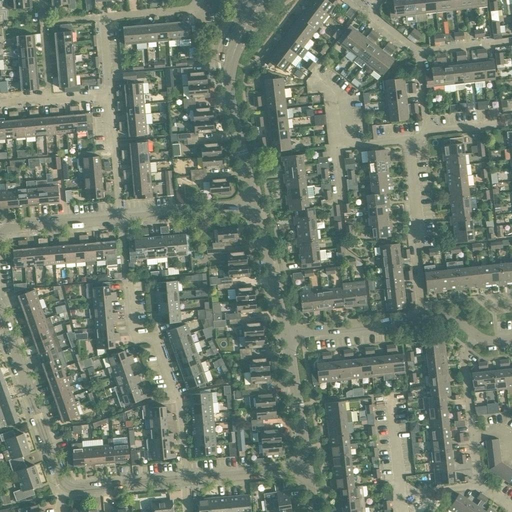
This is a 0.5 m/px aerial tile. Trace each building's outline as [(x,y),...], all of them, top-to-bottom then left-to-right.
[(31,0),(13,0),(14,9),(32,8),(31,0)] [(326,0),(312,0),(311,2),(328,15),(337,3),(333,0),(330,0),(329,2),(326,0)] [(403,0),(392,0),(394,10),(395,17),(405,16),(403,0)] [(413,0),(403,0),(405,16),(415,15),(413,0)] [(423,0),(413,0),(415,15),(426,14),(423,0)] [(434,0),(423,0),(426,14),(436,12),(434,0)] [(444,0),(434,0),(436,12),(446,11),(444,0)] [(454,0),(444,0),(446,11),(456,10),(454,0)] [(465,0),(454,0),(456,10),(466,9),(465,0)] [(475,0),(465,0),(466,9),(476,8),(475,0)] [(311,2),(305,10),(322,23),(328,15),(311,2)] [(305,10),(299,18),(316,31),(322,23),(305,10)] [(299,18),(293,26),(309,39),(316,31),(299,18)] [(189,21),(177,22),(179,40),(190,39),(189,21)] [(177,22),(167,23),(168,41),(179,40),(177,22)] [(167,23),(156,24),(158,42),(168,41),(167,23)] [(156,24),(145,25),(147,43),(158,42),(156,24)] [(145,25),(134,26),(136,44),(147,43),(145,25)] [(134,26),(123,27),(125,45),(136,44),(134,26)] [(293,26),(287,34),(303,47),(309,39),(293,26)] [(335,27),(332,31),(338,35),(341,31),(335,27)] [(348,34),(340,45),(348,51),(361,35),(353,28),(348,34)] [(406,30),(402,35),(410,41),(417,32),(413,29),(410,33),(406,30)] [(332,31),(329,35),(335,39),(338,35),(332,31)] [(72,32),(54,34),(55,45),(73,43),(72,32)] [(417,32),(410,41),(415,44),(420,47),(427,46),(426,36),(419,37),(421,35),(417,32)] [(371,38),(369,41),(357,57),(365,64),(377,47),(373,44),(379,36),(375,33),(371,38)] [(287,34),(280,42),(297,55),(303,47),(287,34)] [(34,35),(16,36),(17,48),(35,46),(34,35)] [(361,35),(348,51),(357,57),(369,41),(361,35)] [(280,42),(274,51),(291,64),(297,55),(280,42)] [(365,64),(363,66),(364,71),(369,75),(373,70),(392,45),(388,42),(382,50),(377,47),(365,64)] [(73,43),(55,45),(56,56),(74,54),(73,43)] [(323,43),(319,47),(325,51),(328,47),(323,43)] [(392,45),(373,70),(381,77),(394,60),(389,56),(395,48),(392,45)] [(35,46),(17,48),(18,59),(36,57),(35,46)] [(477,61),(472,61),(474,82),(484,81),(482,60),(482,57),(481,50),(476,51),(477,58),(477,61)] [(274,51),(268,59),(273,63),(284,72),(291,64),(274,51)] [(457,63),(452,64),(454,84),(464,83),(462,63),(461,59),(461,52),(456,53),(457,63)] [(74,54),(56,56),(57,66),(75,65),(74,54)] [(431,72),(425,73),(426,88),(444,86),(442,65),(441,62),(440,55),(436,55),(437,65),(431,66),(431,72)] [(36,57),(18,59),(19,69),(37,68),(36,57)] [(310,59),(307,63),(313,68),(316,64),(310,59)] [(493,59),(482,60),(484,81),(495,80),(493,59)] [(472,61),(462,63),(464,83),(474,82),(472,61)] [(307,63),(304,67),(310,71),(313,68),(307,63)] [(452,64),(442,65),(444,86),(454,84),(452,64)] [(75,65),(57,66),(58,77),(76,76),(75,65)] [(192,67),(180,68),(181,75),(187,74),(188,86),(206,84),(206,79),(208,79),(207,71),(193,73),(192,67)] [(37,68),(19,69),(20,80),(38,79),(37,68)] [(135,73),(123,74),(123,81),(136,80),(136,79),(135,73)] [(76,76),(58,77),(59,88),(65,88),(65,93),(81,91),(80,86),(77,86),(76,76)] [(269,79),(262,80),(263,91),(284,89),(283,78),(269,79)] [(354,78),(351,82),(358,88),(362,84),(354,78)] [(404,78),(383,81),(384,91),(405,89),(408,89),(415,88),(415,83),(405,84),(404,78)] [(38,79),(20,80),(21,92),(39,90),(38,79)] [(142,84),(124,86),(125,96),(143,94),(142,84)] [(189,99),(183,99),(183,105),(195,104),(195,98),(209,97),(208,89),(207,90),(206,84),(188,86),(189,99)] [(284,89),(263,91),(264,101),(285,99),(284,89)] [(405,89),(384,91),(385,102),(406,99),(405,89)] [(143,94),(125,96),(126,106),(144,104),(143,94)] [(285,99),(264,101),(265,111),(286,109),(285,99)] [(406,99),(385,102),(387,112),(408,109),(406,99)] [(487,109),(487,102),(476,103),(477,110),(487,109)] [(144,104),(126,106),(127,116),(145,114),(144,104)] [(195,104),(183,105),(184,110),(193,110),(194,122),(212,120),(212,114),(213,114),(213,107),(196,109),(195,104)] [(286,109),(265,111),(266,121),(287,119),(286,109)] [(408,109),(387,112),(388,122),(409,120),(408,109)] [(86,114),(75,115),(76,134),(86,133),(87,138),(93,138),(92,124),(86,124),(86,114)] [(145,114),(127,116),(127,126),(146,125),(145,114)] [(75,115),(65,116),(66,135),(76,134),(75,115)] [(65,116),(55,117),(56,136),(66,135),(65,116)] [(55,117),(44,118),(46,136),(56,136),(55,117)] [(44,118),(34,119),(36,137),(46,136),(44,118)] [(34,119),(24,120),(26,138),(36,137),(34,119)] [(287,119),(266,121),(267,132),(288,129),(287,119)] [(14,120),(4,121),(5,140),(15,139),(14,120)] [(24,120),(14,120),(15,139),(26,138),(24,120)] [(195,133),(170,135),(170,142),(199,139),(198,134),(215,132),(214,125),(213,125),(212,120),(194,122),(195,133)] [(146,125),(127,126),(128,137),(147,135),(146,125)] [(375,126),(368,127),(369,139),(376,138),(375,126)] [(288,129),(267,132),(268,142),(289,139),(288,129)] [(289,139),(268,142),(270,152),(291,150),(289,139)] [(477,146),(471,147),(471,149),(472,149),(472,154),(478,153),(484,152),(483,141),(476,141),(477,146)] [(148,142),(129,144),(130,154),(148,153),(148,142)] [(221,143),(201,145),(202,157),(221,155),(220,150),(222,150),(221,143)] [(445,152),(443,152),(443,157),(464,154),(463,143),(444,146),(445,152)] [(386,149),(367,151),(368,162),(390,160),(389,156),(387,156),(386,149)] [(92,152),(78,153),(78,159),(79,169),(101,167),(100,157),(92,157),(92,152)] [(148,153),(130,154),(131,165),(149,163),(148,153)] [(464,154),(443,157),(444,161),(446,161),(447,167),(466,165),(464,154)] [(203,169),(190,170),(191,176),(207,175),(206,169),(223,168),(223,160),(221,161),(221,155),(202,157),(203,169)] [(302,155),(281,157),(281,162),(284,162),(284,168),(304,166),(302,155)] [(390,160),(368,162),(369,173),(388,171),(388,165),(390,165),(390,160)] [(131,170),(123,171),(124,176),(129,175),(132,175),(150,173),(149,163),(131,165),(131,170)] [(328,163),(316,164),(317,175),(321,174),(328,174),(327,170),(329,170),(328,163)] [(447,173),(445,174),(446,178),(467,176),(466,165),(447,167),(447,173)] [(285,175),(283,175),(283,179),(305,176),(304,166),(284,168),(285,175)] [(101,167),(79,169),(79,172),(80,173),(83,172),(84,179),(102,177),(101,167)] [(171,171),(165,172),(167,196),(173,196),(171,171)] [(388,171),(369,173),(371,184),(392,182),(392,177),(389,178),(388,171)] [(150,173),(132,175),(133,185),(151,183),(150,173)] [(322,179),(319,179),(320,186),(330,185),(329,178),(328,178),(328,174),(321,174),(322,179)] [(348,180),(347,180),(348,186),(367,184),(367,179),(359,180),(359,179),(355,179),(354,175),(348,176),(348,180)] [(305,176),(283,179),(284,184),(286,184),(287,190),(306,188),(305,176)] [(467,176),(446,178),(446,183),(448,183),(449,189),(468,187),(467,176)] [(102,177),(84,179),(84,189),(103,188),(102,177)] [(227,178),(209,180),(210,193),(221,192),(221,195),(230,194),(230,187),(228,187),(227,178)] [(46,181),(36,182),(37,188),(38,206),(49,205),(47,182),(46,181)] [(57,182),(47,182),(49,205),(59,204),(57,182)] [(392,182),(371,184),(372,195),(385,193),(391,193),(390,187),(393,186),(392,182)] [(6,184),(6,190),(8,208),(18,207),(17,189),(16,183),(6,184)] [(151,183),(133,185),(134,196),(135,195),(135,199),(154,198),(153,187),(158,186),(157,183),(151,183)] [(330,185),(320,186),(321,192),(323,191),(324,196),(330,195),(330,191),(331,191),(330,185)] [(288,196),(285,196),(286,201),(307,198),(313,197),(312,187),(306,188),(287,190),(288,196)] [(450,195),(447,195),(448,200),(469,197),(468,187),(449,189),(450,195)] [(27,188),(17,189),(18,207),(28,207),(27,188)] [(37,188),(27,188),(28,207),(38,206),(37,188)] [(103,188),(84,189),(85,200),(104,198),(103,188)] [(372,195),(366,195),(368,206),(389,204),(388,199),(386,199),(385,193),(372,195)] [(469,197),(448,200),(448,204),(451,204),(451,210),(471,208),(469,197)] [(307,198),(286,201),(286,205),(289,205),(289,211),(295,211),(295,210),(309,209),(309,208),(307,198)] [(389,204),(368,206),(369,217),(388,215),(387,208),(389,208),(389,204)] [(296,216),(293,217),(294,221),(315,219),(314,208),(309,208),(309,209),(295,210),(295,211),(296,216)] [(452,216),(450,217),(450,221),(472,219),(471,208),(451,210),(452,216)] [(388,215),(369,217),(370,228),(391,225),(391,221),(388,221),(388,215)] [(315,219),(294,221),(294,225),(297,225),(297,232),(316,229),(315,219)] [(472,219),(450,221),(451,225),(453,225),(454,232),(473,229),(472,219)] [(219,242),(212,243),(213,249),(225,248),(224,242),(237,241),(236,232),(237,232),(237,225),(227,226),(228,229),(217,230),(219,242)] [(391,225),(370,228),(371,238),(390,236),(389,230),(392,230),(391,225)] [(298,238),(295,238),(296,243),(317,240),(316,229),(297,232),(298,238)] [(454,238),(452,238),(453,243),(474,240),(473,229),(454,232),(454,238)] [(186,235),(175,236),(177,256),(187,255),(186,235)] [(175,236),(165,237),(167,257),(177,256),(175,236)] [(155,237),(145,238),(147,258),(157,258),(155,237)] [(165,237),(155,237),(157,258),(167,257),(165,237)] [(135,250),(129,251),(130,263),(137,262),(136,259),(147,258),(145,238),(134,239),(135,250)] [(317,240),(296,243),(296,247),(299,247),(300,253),(319,251),(317,240)] [(19,249),(13,250),(14,268),(25,267),(23,249),(23,246),(23,241),(18,241),(19,249)] [(115,241),(105,242),(106,260),(107,265),(117,264),(115,241)] [(105,242),(94,243),(96,261),(106,260),(105,242)] [(94,243),(84,244),(86,262),(96,261),(94,243)] [(74,244),(64,245),(66,264),(76,263),(74,244)] [(84,244),(74,244),(76,263),(86,262),(84,244)] [(398,244),(380,246),(382,257),(399,255),(398,244)] [(64,245),(54,246),(55,265),(66,264),(64,245)] [(54,246),(44,247),(45,265),(55,265),(54,246)] [(44,247),(34,248),(35,266),(45,265),(44,247)] [(34,248),(23,249),(25,267),(35,266),(34,248)] [(300,259),(298,260),(298,265),(301,264),(301,268),(320,266),(320,260),(326,260),(325,250),(319,251),(300,253),(300,259)] [(247,251),(227,253),(229,265),(246,264),(246,258),(248,258),(247,251)] [(399,255),(382,257),(383,268),(401,266),(399,255)] [(462,262),(456,263),(459,291),(464,290),(464,288),(470,287),(468,268),(462,269),(462,262)] [(455,269),(446,270),(448,289),(455,289),(455,291),(459,291),(456,263),(453,263),(455,267),(455,269)] [(511,275),(511,263),(500,264),(502,286),(507,285),(507,283),(511,282),(511,275)] [(221,283),(217,284),(233,283),(232,277),(249,276),(249,269),(247,269),(246,264),(229,265),(230,277),(221,278),(221,283)] [(500,264),(489,266),(491,285),(498,284),(498,286),(502,286),(500,264)] [(401,266),(383,268),(384,278),(402,276),(401,266)] [(489,266),(478,267),(481,288),(485,288),(485,285),(491,285),(489,266)] [(478,267),(468,268),(470,287),(476,286),(476,289),(481,288),(478,267)] [(446,270),(436,272),(438,293),(443,293),(442,290),(448,289),(446,270)] [(436,272),(425,273),(427,292),(434,291),(434,294),(438,293),(436,272)] [(302,273),(292,274),(293,281),(303,280),(302,273)] [(402,276),(384,278),(385,289),(403,287),(402,276)] [(177,281),(156,283),(157,293),(178,292),(177,281)] [(364,281),(353,283),(356,305),(367,304),(364,281)] [(92,284),(86,284),(87,299),(93,298),(116,296),(116,292),(110,293),(109,282),(102,283),(102,287),(92,287),(92,284)] [(342,284),(343,289),(345,307),(356,305),(353,283),(342,284)] [(255,286),(235,288),(236,301),(254,299),(254,294),(255,294),(255,286)] [(403,287),(385,289),(386,300),(404,298),(403,287)] [(343,289),(332,290),(334,308),(345,307),(343,289)] [(35,290),(17,296),(21,306),(39,300),(35,290)] [(332,290),(321,291),(323,309),(334,308),(332,290)] [(321,291),(311,293),(313,310),(323,309),(321,291)] [(178,292),(157,293),(158,303),(179,302),(178,292)] [(311,293),(299,294),(302,312),(313,310),(311,293)] [(116,296),(93,298),(94,308),(112,307),(111,300),(117,300),(116,296)] [(404,298),(386,300),(388,311),(405,309),(404,298)] [(237,313),(225,314),(225,320),(229,319),(241,318),(241,313),(257,311),(256,304),(255,305),(254,299),(236,301),(237,313)] [(39,300),(21,306),(24,316),(42,310),(39,300)] [(179,302),(158,303),(159,313),(179,312),(179,302)] [(94,308),(89,309),(90,319),(95,318),(118,316),(118,312),(112,313),(112,307),(94,308)] [(42,310),(24,316),(28,325),(45,319),(42,310)] [(179,312),(159,313),(160,324),(180,322),(179,312)] [(118,316),(95,318),(96,329),(113,327),(113,321),(118,320),(118,316)] [(50,317),(45,319),(28,325),(31,335),(54,327),(50,317)] [(263,322),(243,324),(245,336),(263,334),(262,329),(264,329),(263,322)] [(186,324),(167,331),(170,341),(190,334),(186,324)] [(57,337),(54,327),(31,335),(35,345),(57,337)] [(113,327),(96,329),(97,339),(120,337),(120,333),(114,334),(113,327)] [(190,334),(170,341),(174,350),(193,344),(190,334)] [(246,349),(239,349),(240,354),(252,353),(251,348),(265,347),(265,340),(263,340),(263,334),(245,336),(246,349)] [(57,337),(35,345),(40,359),(57,353),(62,351),(57,337)] [(120,337),(97,339),(98,350),(115,348),(115,341),(120,341),(120,337)] [(444,342),(421,345),(422,356),(427,355),(445,353),(444,342)] [(193,344),(174,350),(177,360),(196,353),(193,344)] [(125,351),(108,357),(111,367),(134,360),(132,356),(127,357),(125,351)] [(57,353),(40,359),(45,374),(63,368),(57,353)] [(196,353),(177,360),(181,369),(200,363),(196,353)] [(252,353),(240,354),(240,360),(249,360),(250,372),(268,370),(268,364),(269,364),(269,357),(252,358),(252,353)] [(445,353),(427,355),(428,366),(446,364),(445,353)] [(403,355),(392,356),(394,374),(405,373),(403,355)] [(394,379),(394,374),(392,356),(381,357),(383,375),(384,380),(394,379)] [(381,357),(370,359),(372,377),(383,375),(381,357)] [(370,359),(360,360),(362,378),(372,377),(370,359)] [(134,360),(111,367),(107,369),(110,378),(115,377),(132,371),(130,365),(135,363),(134,360)] [(360,360),(349,361),(351,379),(362,378),(360,360)] [(349,361),(338,362),(340,380),(351,379),(349,361)] [(338,362),(327,363),(330,381),(340,380),(338,362)] [(200,363),(181,369),(184,379),(203,372),(200,363)] [(327,363),(316,365),(317,371),(311,371),(313,383),(318,383),(330,381),(327,363)] [(446,364),(428,366),(423,366),(423,372),(429,371),(429,376),(447,374),(446,364)] [(63,368),(45,374),(49,383),(66,377),(63,368)] [(244,385),(241,385),(241,390),(245,390),(258,389),(257,383),(271,382),(270,375),(269,375),(268,370),(250,372),(243,372),(244,385)] [(506,370),(495,371),(497,390),(508,388),(506,370)] [(115,377),(118,386),(140,379),(139,375),(134,377),(132,371),(115,377)] [(495,371),(485,372),(486,391),(497,390),(495,371)] [(203,372),(184,379),(188,389),(207,382),(203,372)] [(485,372),(473,374),(475,392),(486,391),(485,372)] [(447,374),(429,376),(431,387),(449,385),(447,374)] [(66,377),(49,383),(52,393),(69,387),(68,384),(73,382),(71,376),(66,377)] [(98,382),(96,376),(89,378),(91,385),(98,382)] [(118,386),(114,387),(118,397),(138,390),(136,384),(141,382),(140,379),(118,386)] [(449,385),(431,387),(432,398),(445,396),(445,397),(450,396),(449,385)] [(69,387),(52,393),(55,403),(73,397),(69,387)] [(7,388),(0,389),(0,402),(11,399),(7,388)] [(258,389),(245,390),(246,396),(255,395),(256,407),(274,405),(273,400),(275,400),(274,393),(258,394),(258,389)] [(138,390),(118,397),(121,407),(147,398),(145,394),(140,396),(138,390)] [(211,393),(191,394),(191,405),(212,403),(211,393)] [(432,398),(424,399),(425,410),(428,409),(446,407),(445,397),(445,396),(432,398)] [(73,397),(55,403),(59,412),(76,406),(80,405),(79,401),(75,403),(73,397)] [(0,415),(15,410),(11,399),(0,402),(0,415)] [(344,401),(326,403),(327,414),(345,412),(344,401)] [(212,403),(191,405),(192,415),(213,413),(212,403)] [(488,404),(489,414),(497,414),(496,403),(488,404)] [(257,419),(251,420),(251,426),(263,425),(263,419),(277,418),(276,411),(274,411),(274,405),(256,407),(257,419)] [(76,406),(59,412),(62,422),(80,416),(76,406)] [(165,407),(148,408),(148,419),(172,417),(172,413),(166,414),(165,407)] [(446,407),(428,409),(429,420),(447,418),(446,407)] [(15,410),(0,415),(0,428),(19,422),(15,410)] [(345,412),(327,414),(328,425),(346,423),(345,412)] [(213,413),(192,415),(193,425),(214,423),(213,413)] [(172,417),(148,419),(149,429),(167,427),(167,421),(172,420),(172,417)] [(447,418),(429,420),(430,431),(448,429),(447,418)] [(214,423),(193,425),(194,435),(214,433),(214,423)] [(346,423),(328,425),(329,436),(356,432),(355,423),(346,424),(346,423)] [(263,425),(251,426),(252,431),(261,430),(262,443),(280,441),(280,436),(281,436),(281,428),(264,430),(263,425)] [(167,427),(149,429),(150,439),(174,437),(173,433),(168,433),(167,427)] [(448,429),(430,431),(432,441),(449,439),(448,429)] [(13,430),(0,434),(0,437),(2,442),(4,441),(8,450),(26,444),(23,434),(15,436),(13,430)] [(356,432),(329,436),(331,446),(349,444),(347,434),(356,433),(356,432)] [(214,433),(194,435),(195,445),(215,444),(214,433)] [(150,439),(146,439),(147,449),(169,448),(168,441),(174,440),(174,437),(150,439)] [(108,445),(103,446),(104,464),(115,463),(113,445),(113,439),(108,439),(108,445)] [(449,439),(432,441),(433,452),(451,450),(449,439)] [(280,441),(262,443),(262,448),(263,455),(283,453),(282,446),(281,447),(280,441)] [(73,455),(66,455),(67,467),(73,467),(84,466),(83,448),(82,443),(72,444),(73,455)] [(26,444),(8,450),(3,452),(6,461),(8,460),(11,467),(24,462),(22,456),(30,453),(26,444)] [(124,444),(113,445),(115,463),(125,463),(125,458),(129,458),(128,444),(124,444)] [(215,444),(195,445),(196,456),(216,454),(215,444)] [(349,444),(331,446),(332,457),(350,455),(349,444)] [(103,446),(93,447),(94,465),(104,464),(103,446)] [(93,447),(83,448),(84,466),(94,465),(93,447)] [(169,448),(147,449),(148,460),(175,458),(175,454),(170,454),(169,448)] [(451,450),(433,452),(434,463),(452,461),(451,450)] [(350,455),(332,457),(333,468),(351,466),(350,455)] [(501,457),(488,458),(489,470),(501,463),(501,457)] [(434,464),(428,465),(429,475),(435,474),(453,471),(452,461),(434,463),(434,464)] [(24,462),(11,467),(13,473),(16,473),(21,489),(13,492),(16,501),(35,495),(32,488),(41,485),(34,465),(26,468),(24,462)] [(378,463),(368,464),(369,470),(373,470),(373,474),(380,473),(378,463)] [(501,463),(489,470),(499,477),(506,466),(501,463)] [(351,466),(333,468),(334,478),(352,476),(351,466)] [(506,466),(499,477),(504,480),(511,470),(506,466)] [(435,474),(436,485),(454,483),(453,471),(435,474)] [(352,476),(334,478),(336,489),(341,489),(354,487),(352,476)] [(354,487),(341,489),(342,499),(364,497),(363,486),(354,487)] [(277,499),(265,500),(267,511),(273,511),(291,508),(288,490),(276,492),(277,499)] [(7,493),(0,495),(0,501),(1,505),(10,501),(7,493)] [(459,494),(449,509),(453,511),(459,511),(468,500),(459,494)] [(250,511),(249,496),(239,497),(239,511),(250,511)] [(239,511),(239,497),(229,498),(229,511),(239,511)] [(364,497),(342,499),(343,510),(365,508),(364,497)] [(229,511),(229,498),(218,499),(219,511),(229,511)] [(219,511),(218,499),(208,500),(209,511),(219,511)] [(209,511),(208,500),(198,500),(198,511),(209,511)] [(468,500),(459,511),(472,511),(477,506),(468,500)] [(152,511),(172,511),(171,502),(151,504),(152,511)]
